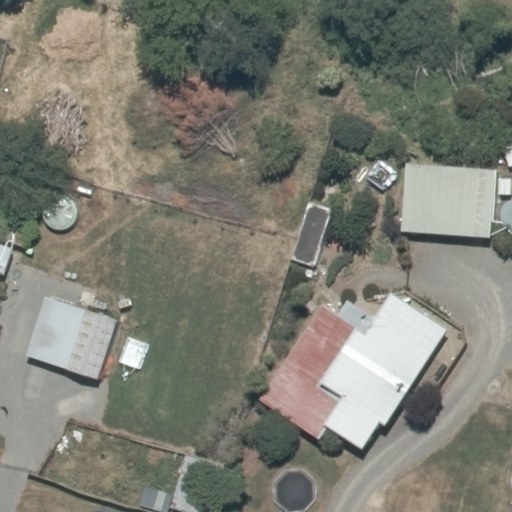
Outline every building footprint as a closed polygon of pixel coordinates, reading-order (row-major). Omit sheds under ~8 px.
[(511,142),(501,144),(504,168),(511,167),(511,142)] [(511,198),(509,199),(506,201),(505,201),(507,172),(404,164),(398,231),(502,239),(503,226),(505,227),(508,229),(511,230),(511,198)] [(331,209),(305,201),(287,261),(312,268),(331,209)] [(327,426),(363,450),(381,422),(386,425),(447,331),(391,294),(364,336),(319,306),(258,400),(318,439),(327,426)] [(116,320),(43,297),(24,356),(97,379),(116,320)] [(204,511),(219,462),(186,453),(170,510),(178,511),(204,511)]
